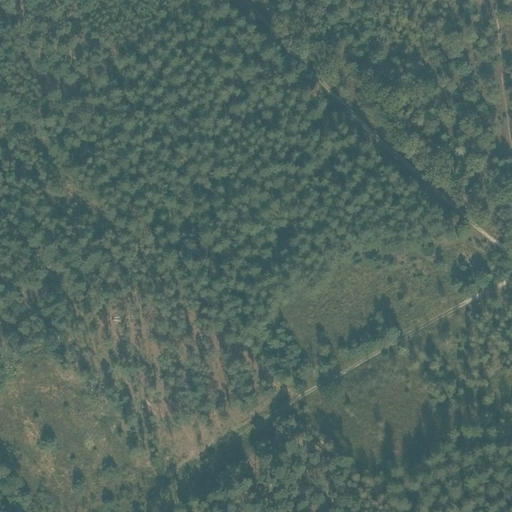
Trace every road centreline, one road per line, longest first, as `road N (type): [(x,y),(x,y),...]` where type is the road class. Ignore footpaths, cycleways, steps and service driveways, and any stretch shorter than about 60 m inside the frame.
road 1 (track): [(161,275),(349,146)]
road 2 (track): [(21,132),(206,0)]
road 3 (track): [(481,296),(288,405)]
road 4 (track): [(369,132),(511,255)]
road 5 (track): [(244,0),(369,132)]
road 6 (track): [(288,405),(144,511)]
road 7 (track): [(495,0),(511,140)]
